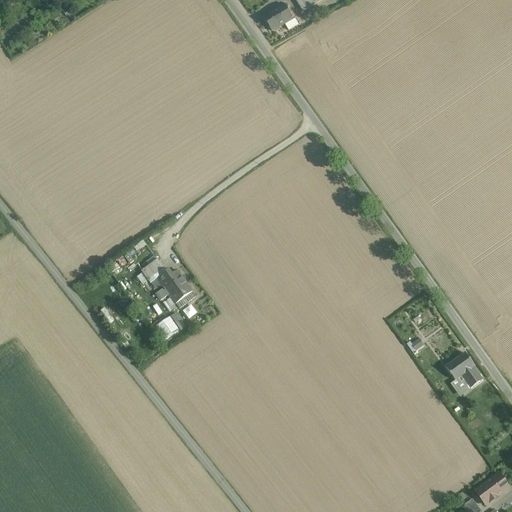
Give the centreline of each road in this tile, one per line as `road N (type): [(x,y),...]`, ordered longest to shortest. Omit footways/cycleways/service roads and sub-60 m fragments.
road 1 (unclassified): [(233,0),(511,395)]
road 2 (unclassified): [(245,511),(0,204)]
